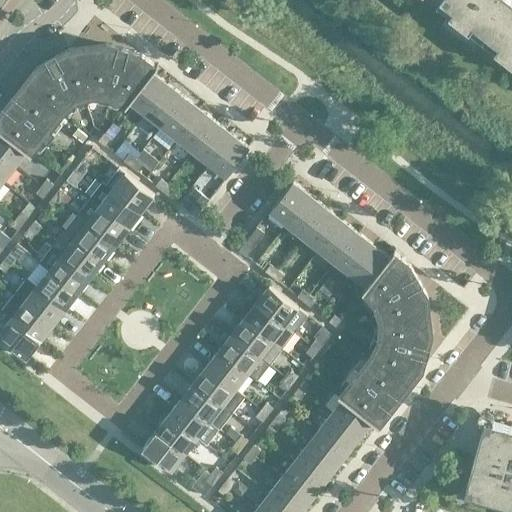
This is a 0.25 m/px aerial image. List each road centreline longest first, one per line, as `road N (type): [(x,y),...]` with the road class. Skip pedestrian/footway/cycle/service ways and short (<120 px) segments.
road 1 (residential): [(203,248),(173,225),(60,372),(121,419),(234,272),(225,265)]
road 2 (residential): [(453,383),(508,315),(509,286),(300,123)]
road 3 (residential): [(300,123),(141,0)]
road 4 (residential): [(354,511),(453,383)]
road 5 (residential): [(203,248),(300,123)]
road 6 (unclassified): [(109,511),(0,425)]
